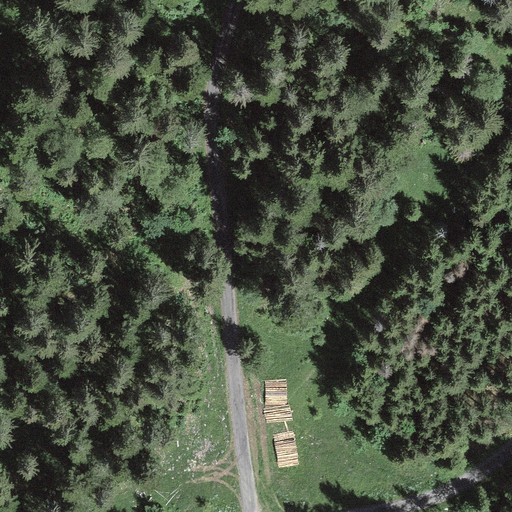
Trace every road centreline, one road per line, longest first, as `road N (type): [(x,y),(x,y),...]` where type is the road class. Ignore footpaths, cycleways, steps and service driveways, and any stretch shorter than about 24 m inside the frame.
road 1 (track): [(252,511),(214,131),(237,0)]
road 2 (track): [(403,511),(491,475),(511,452)]
